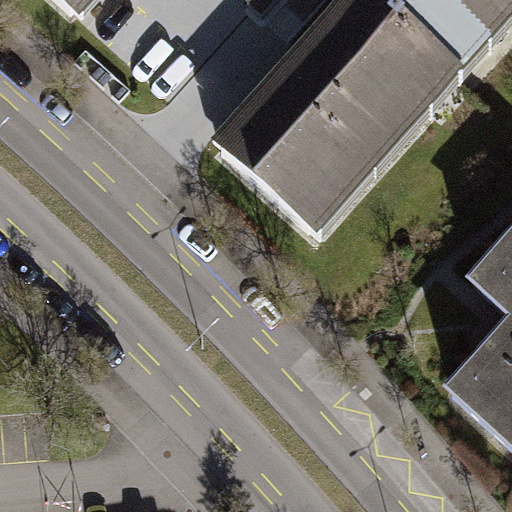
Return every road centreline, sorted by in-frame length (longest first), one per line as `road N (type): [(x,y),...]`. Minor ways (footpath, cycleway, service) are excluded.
road 1 (tertiary): [(396,511),(312,415),(68,169),(0,112)]
road 2 (tertiary): [(0,193),(195,383),(311,511)]
